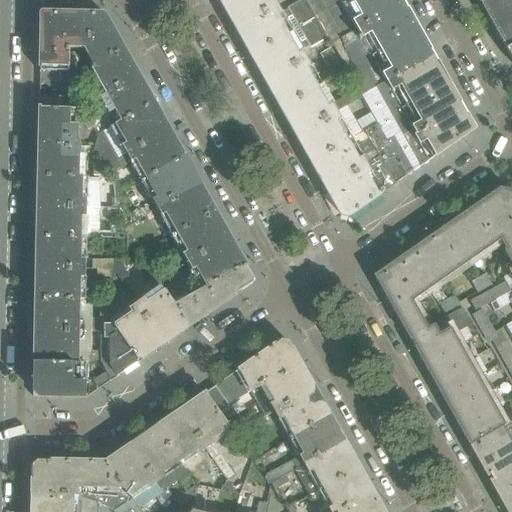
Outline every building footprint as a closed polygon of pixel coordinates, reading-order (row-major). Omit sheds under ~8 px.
[(276,7),(283,2),(284,2),(283,0),(268,0),(267,0),(229,0),(221,5),(250,57),(287,35),(277,17),(281,14),(276,7)] [(345,0),(304,0),(306,3),(314,18),(345,0)] [(417,29),(400,0),(345,0),(314,18),(323,33),(330,45),(332,44),(336,52),(344,47),(357,39),(365,54),(364,55),(365,58),(417,29)] [(511,0),(476,0),(511,63),(511,0)] [(121,48),(103,15),(40,14),(39,72),(68,72),(68,49),(82,49),(91,65),(121,48)] [(447,82),(417,29),(365,58),(370,72),(393,112),(447,82)] [(311,68),(301,51),(298,53),(287,35),(250,57),(280,110),(317,88),(307,70),(311,68)] [(153,104),(121,48),(91,65),(82,68),(81,80),(92,74),(104,95),(83,112),(87,117),(88,119),(90,117),(109,104),(119,122),(153,104)] [(366,92),(352,68),(351,66),(345,70),(360,96),(366,92)] [(470,123),(447,82),(393,112),(401,127),(408,122),(415,135),(413,137),(427,162),(468,134),(470,123)] [(336,113),(331,104),(328,106),(317,88),(280,110),(310,163),(347,142),(337,123),(355,112),(355,111),(364,106),(360,99),(349,105),(336,113)] [(360,99),(356,91),(345,98),(349,105),(360,99)] [(381,119),(366,92),(360,96),(375,122),(381,119)] [(78,126),(79,110),(81,98),(63,97),(39,97),(38,109),(63,110),(69,110),(69,126),(78,126)] [(183,158),(153,104),(119,122),(113,126),(124,145),(120,147),(130,164),(134,161),(144,180),(183,158)] [(77,138),(78,126),(69,126),(69,110),(63,110),(38,109),(37,178),(78,178),(79,157),(80,157),(80,147),(77,138)] [(95,127),(90,117),(88,119),(87,117),(82,120),(88,132),(95,127)] [(394,141),(381,119),(375,122),(376,125),(388,145),(394,141)] [(394,155),(388,145),(376,125),(363,133),(375,153),(378,158),(381,163),(394,155)] [(393,186),(381,163),(378,158),(366,165),(361,158),(357,160),(347,142),(310,163),(339,216),(347,218),(393,186)] [(406,176),(394,155),(381,163),(393,186),(406,176)] [(214,212),(183,158),(144,180),(155,199),(151,201),(161,217),(164,215),(175,234),(214,212)] [(81,199),(82,179),(82,178),(78,178),(37,178),(36,239),(80,238),(81,218),(85,218),(86,200),(81,199)] [(118,210),(115,179),(107,179),(101,179),(105,211),(107,211),(118,210)] [(511,196),(510,192),(499,190),(448,225),(472,260),(500,241),(504,250),(502,251),(511,267),(511,196)] [(132,222),(135,220),(150,212),(147,207),(138,212),(137,210),(128,215),(132,222)] [(119,223),(118,210),(107,211),(107,223),(119,223)] [(243,264),(214,212),(175,234),(185,253),(181,255),(191,272),(194,270),(204,288),(243,264)] [(453,335),(471,325),(467,319),(460,323),(453,327),(446,331),(439,334),(434,325),(427,329),(412,302),(472,260),(448,225),(374,277),(469,446),(502,427),(505,426),(453,335)] [(80,260),(80,238),(36,239),(34,300),(79,301),(84,301),(85,289),(85,260),(80,260)] [(108,271),(109,261),(91,261),(91,271),(108,271)] [(186,329),(244,289),(253,283),(243,264),(204,288),(202,289),(187,298),(179,288),(170,273),(154,283),(158,289),(160,292),(186,329)] [(129,277),(121,265),(112,271),(120,283),(129,277)] [(154,283),(170,273),(171,272),(167,265),(149,275),(154,283)] [(188,283),(179,268),(171,272),(170,273),(179,288),(188,283)] [(491,286),(485,275),(478,279),(484,290),(491,286)] [(484,290),(478,279),(471,283),(477,294),(484,290)] [(510,291),(505,283),(498,287),(503,296),(510,292),(510,291)] [(503,296),(498,287),(491,291),(496,300),(503,296)] [(496,300),(491,291),(484,295),(489,304),(496,300)] [(139,362),(186,329),(160,292),(145,303),(143,299),(128,310),(130,314),(116,323),(115,327),(139,362)] [(489,304),(484,295),(477,299),(482,308),(489,304)] [(458,307),(453,297),(446,301),(451,311),(458,307)] [(482,308),(477,299),(470,303),(475,312),(477,311),(482,308)] [(79,364),(79,301),(34,300),(33,363),(79,364)] [(451,311),(446,301),(439,305),(445,315),(451,311)] [(499,309),(495,302),(490,305),(493,313),(499,309)] [(139,362),(115,327),(116,323),(104,308),(99,308),(99,320),(100,333),(99,352),(100,362),(100,364),(101,364),(110,381),(139,362)] [(467,319),(462,310),(455,314),(460,323),(467,319)] [(485,318),(481,311),(478,313),(471,317),(475,324),(485,318)] [(460,323),(455,314),(448,317),(453,327),(460,323)] [(453,327),(448,317),(441,321),(446,331),(453,327)] [(489,325),(485,318),(475,324),(479,331),(489,325)] [(100,333),(99,320),(92,320),(91,333),(100,333)] [(446,331),(441,321),(434,325),(439,334),(446,331)] [(493,332),(489,325),(479,331),(483,338),(493,332)] [(497,339),(493,332),(483,338),(487,345),(492,342),(497,339)] [(507,343),(503,335),(502,336),(497,339),(492,342),(495,349),(507,343)] [(228,406),(263,386),(300,365),(287,344),(286,343),(280,342),(215,387),(228,406)] [(511,350),(507,343),(495,349),(499,356),(511,350)] [(503,363),(511,358),(511,351),(511,350),(499,356),(503,363)] [(100,362),(99,352),(88,352),(88,363),(100,362)] [(507,370),(511,367),(511,358),(503,363),(507,370)] [(79,383),(79,364),(33,363),(32,398),(85,399),(88,397),(89,383),(79,383)] [(329,417),(314,391),(300,365),(263,386),(272,403),(240,422),(246,429),(251,427),(263,420),(273,414),(278,422),(282,420),(292,438),(329,417)] [(96,389),(109,381),(105,375),(92,383),(96,389)] [(240,422),(228,406),(215,387),(204,394),(230,432),(235,440),(247,431),(246,429),(240,422)] [(205,450),(230,432),(204,394),(155,428),(181,467),(198,455),(202,461),(209,456),(208,454),(205,450)] [(358,469),(343,443),(329,417),(292,438),(302,455),(298,457),(298,458),(265,476),(270,484),(284,476),(303,466),(308,474),(311,472),(321,490),(358,469)] [(267,427),(263,420),(251,427),(255,434),(267,427)] [(478,462),(511,443),(502,427),(469,446),(478,462)] [(156,484),(181,467),(155,428),(105,463),(137,511),(138,511),(139,511),(139,510),(154,499),(161,508),(168,503),(156,484)] [(490,476),(511,463),(511,444),(511,443),(478,462),(486,478),(490,476)] [(137,511),(105,463),(36,462),(31,467),(31,496),(77,497),(83,497),(87,498),(96,503),(95,505),(109,511),(137,511)] [(511,490),(511,463),(490,476),(492,480),(489,482),(498,498),(511,490)] [(382,511),(373,495),(358,469),(321,490),(330,507),(323,511),(382,511)] [(274,491),(288,483),(284,476),(270,484),(274,491)] [(238,497),(227,482),(219,492),(238,497)] [(194,499),(195,487),(175,502),(181,509),(194,499)] [(505,511),(511,511),(511,490),(498,498),(505,511)] [(77,511),(77,497),(31,496),(30,511),(77,511)]
